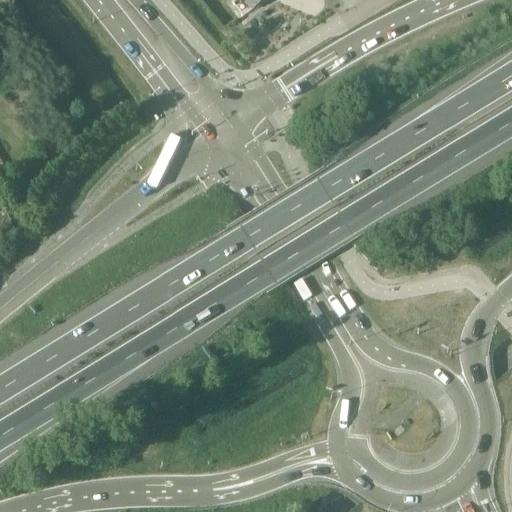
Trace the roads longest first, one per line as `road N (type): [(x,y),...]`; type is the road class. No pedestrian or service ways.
road 1 (motorway): [(0,437),(511,121)]
road 2 (motorway): [(511,74),(0,389)]
road 3 (secondary): [(453,463),(468,424),(458,391),(435,372),(374,348),(240,128)]
road 4 (secondary): [(214,143),(347,366),(352,386),(337,446)]
road 5 (secondary): [(214,143),(0,309)]
road 6 (motorway): [(463,0),(340,62),(240,128)]
road 7 (motorway): [(2,511),(111,493),(219,488)]
road 8 (secondary): [(102,0),(214,143)]
road 9 (secondary): [(240,128),(132,0)]
road 10 (secondary): [(337,446),(355,448),(375,470),(401,481),(430,479),(453,463)]
road 11 (motorway): [(219,488),(254,490),(308,474),(347,473)]
road 12 (motorway): [(483,397),(468,356),(471,332),(511,286)]
road 13 (motorway): [(219,488),(337,446)]
